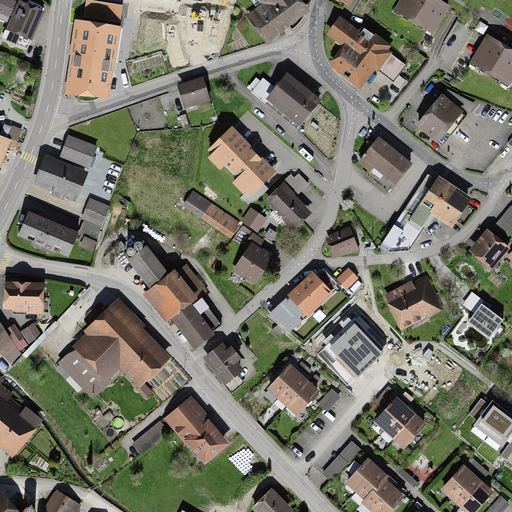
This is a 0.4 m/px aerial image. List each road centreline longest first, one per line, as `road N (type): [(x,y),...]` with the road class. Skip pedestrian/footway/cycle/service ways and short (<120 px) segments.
road 1 (residential): [(188,363),(322,234),(356,105)]
road 2 (residential): [(310,39),(90,108),(46,112)]
road 3 (tertiary): [(0,260),(115,285),(188,363)]
road 4 (residential): [(356,105),(452,174),(481,184),(511,177)]
road 5 (tertiary): [(188,363),(291,476)]
road 6 (residential): [(291,476),(389,376)]
